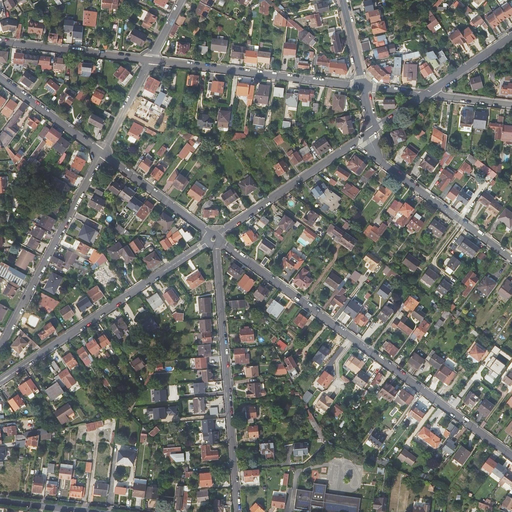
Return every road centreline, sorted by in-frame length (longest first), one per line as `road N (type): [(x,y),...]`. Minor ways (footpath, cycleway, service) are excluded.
road 1 (residential): [(511,455),(218,242)]
road 2 (residential): [(237,511),(214,245)]
road 3 (residential): [(0,381),(206,242)]
road 4 (residential): [(101,152),(0,346)]
road 5 (residential): [(150,60),(363,86)]
road 6 (residential): [(511,257),(383,162),(367,134)]
road 7 (residential): [(367,134),(217,235)]
road 8 (residential): [(0,41),(150,60)]
road 9 (residential): [(207,234),(101,152)]
road 10 (residential): [(101,152),(0,77)]
